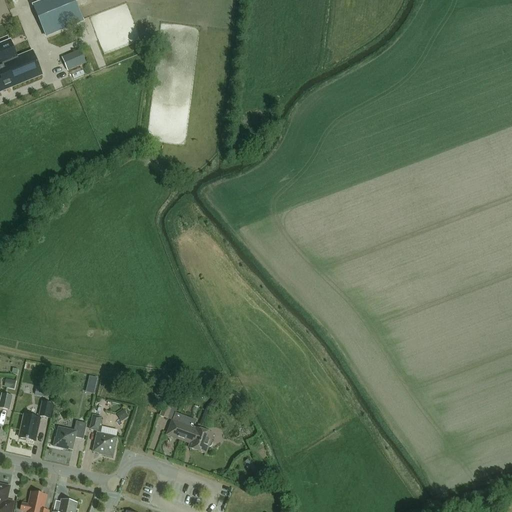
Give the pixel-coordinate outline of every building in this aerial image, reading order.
[(73,0),(49,0),(33,7),(45,37),(83,21),(73,0)] [(16,41),(24,36),(20,30),(12,36),(16,41)] [(0,91),(3,90),(4,91),(43,75),(33,51),(16,58),(12,46),(0,50),(0,91)] [(80,50),(61,58),(67,71),(85,64),(80,50)] [(89,376),(86,393),(95,395),(99,378),(89,376)] [(14,391),(16,382),(6,380),(4,388),(14,391)] [(0,410),(10,412),(13,398),(3,396),(0,407),(0,410)] [(172,423),(176,414),(179,407),(165,402),(159,418),(171,423),(172,423)] [(41,404),(38,419),(50,421),(53,406),(41,404)] [(165,437),(189,445),(187,449),(206,456),(209,448),(211,448),(212,447),(213,444),(212,442),(211,442),(214,435),(193,427),(196,421),(176,414),(172,423),(171,423),(165,437)] [(35,443),(40,421),(25,418),(20,440),(35,443)] [(104,457),(104,458),(112,460),(113,453),(116,440),(101,436),(102,430),(99,429),(101,420),(93,418),(90,432),(97,434),(93,454),(104,457)] [(132,445),(146,449),(154,426),(141,422),(132,445)] [(75,440),(83,442),(87,426),(76,424),(74,434),(59,430),(56,440),(55,440),(53,449),(62,451),(62,450),(72,452),(75,440)] [(0,486),(0,511),(11,511),(14,504),(7,502),(10,489),(0,486)] [(22,506),(20,511),(42,511),(46,498),(32,495),(29,507),(22,506)] [(75,511),(77,505),(63,502),(60,511),(75,511)]
